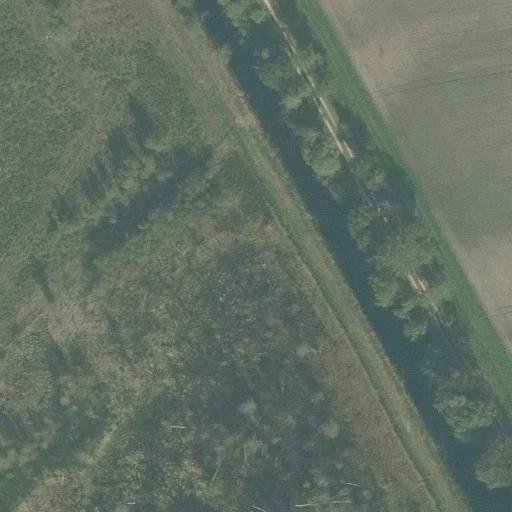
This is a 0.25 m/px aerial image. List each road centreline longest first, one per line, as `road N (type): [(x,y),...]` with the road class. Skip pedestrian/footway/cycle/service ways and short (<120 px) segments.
road 1 (track): [(167,0),(453,511)]
road 2 (track): [(511,466),(256,0)]
